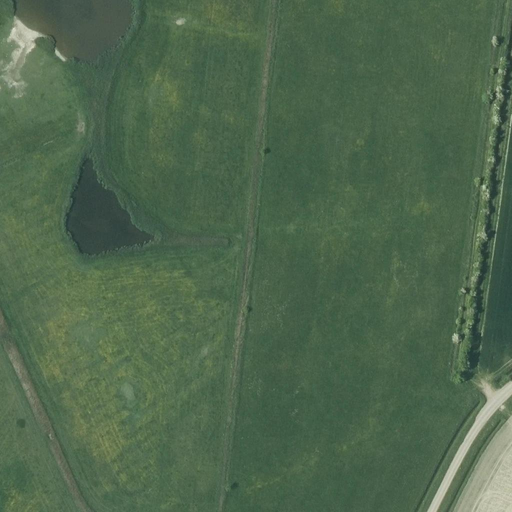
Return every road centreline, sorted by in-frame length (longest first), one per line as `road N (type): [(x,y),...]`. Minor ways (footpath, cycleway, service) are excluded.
road 1 (track): [(497,402),(465,373),(460,357),(509,0)]
road 2 (unclassified): [(511,388),(479,422),(432,511)]
